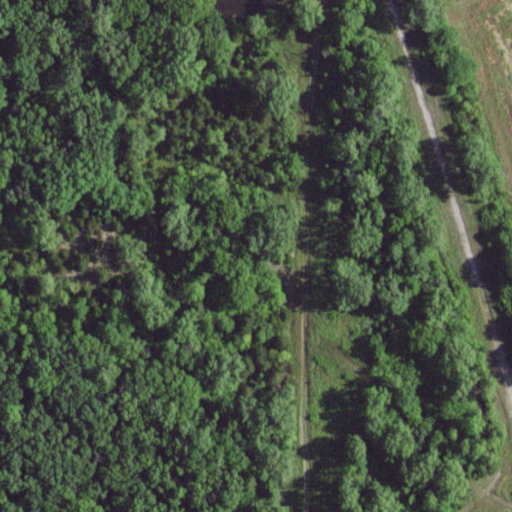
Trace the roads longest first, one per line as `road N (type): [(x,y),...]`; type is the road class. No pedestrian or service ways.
road 1 (track): [(511,448),(436,511),(300,0)]
road 2 (track): [(398,0),(511,417)]
